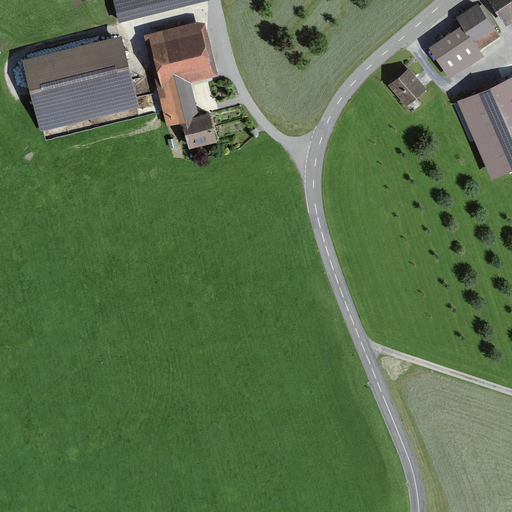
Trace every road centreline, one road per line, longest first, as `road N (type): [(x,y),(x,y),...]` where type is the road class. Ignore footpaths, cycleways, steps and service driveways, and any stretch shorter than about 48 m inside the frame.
road 1 (unclassified): [(419,511),(405,449),(327,252),(314,178),(342,97),(447,0)]
road 2 (track): [(316,159),(271,127),(241,91),(214,0)]
road 3 (track): [(511,392),(362,345)]
